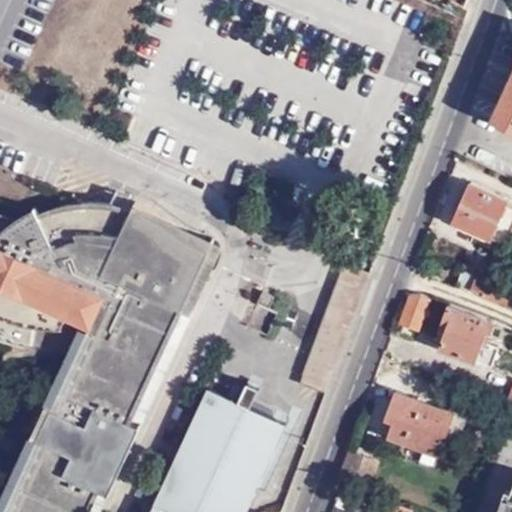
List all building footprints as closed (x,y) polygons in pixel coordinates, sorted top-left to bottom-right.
[(511,80),(495,117),(511,125),(511,80)] [(492,236),(509,200),(473,182),(455,220),(492,237),(492,236)] [(0,310),(13,315),(39,321),(64,322),(72,306),(94,318),(2,511),(89,511),(105,479),(117,484),(145,423),(134,417),(215,246),(191,235),(140,198),(133,211),(115,202),(105,201),(90,201),(75,202),(59,206),(38,215),(18,227),(2,243),(0,242),(0,310)] [(511,235),(511,201),(509,200),(492,236),(509,243),(511,235)] [(0,237),(11,215),(0,209),(0,237)] [(329,390),(373,271),(347,260),(306,370),(307,372),(304,380),(329,390)] [(463,264),(462,271),(474,274),(475,268),(463,264)] [(469,289),(474,274),(462,271),(457,285),(469,289)] [(511,286),(480,271),(472,292),(511,310),(511,286)] [(276,295),(266,289),(261,301),(272,305),(276,295)] [(421,329),(431,296),(408,289),(398,322),(421,329)] [(488,341),(495,321),(449,304),(443,324),(449,327),(442,346),(477,360),(484,340),(488,341)] [(247,383),(239,403),(210,393),(165,511),(254,511),(288,422),(252,408),(259,388),(247,383)] [(448,411),(398,387),(387,412),(395,416),(388,431),(436,453),(442,439),(454,445),(466,419),(477,424),(486,404),(457,391),(448,411)] [(317,395),(307,390),(299,408),(310,413),(317,395)] [(497,511),(506,511),(511,497),(511,491),(507,489),(497,511)]
